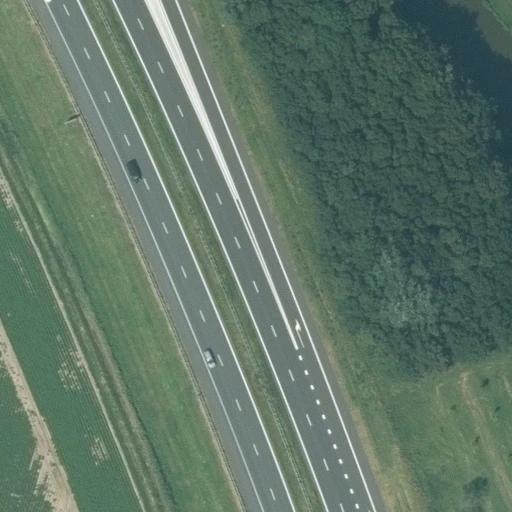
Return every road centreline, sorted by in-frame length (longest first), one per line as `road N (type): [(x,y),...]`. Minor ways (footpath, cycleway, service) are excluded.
road 1 (motorway): [(61,0),(278,511)]
road 2 (motorway): [(285,362),(127,0)]
road 3 (motorway): [(285,362),(221,139),(163,0)]
road 4 (motorway): [(339,511),(285,362)]
